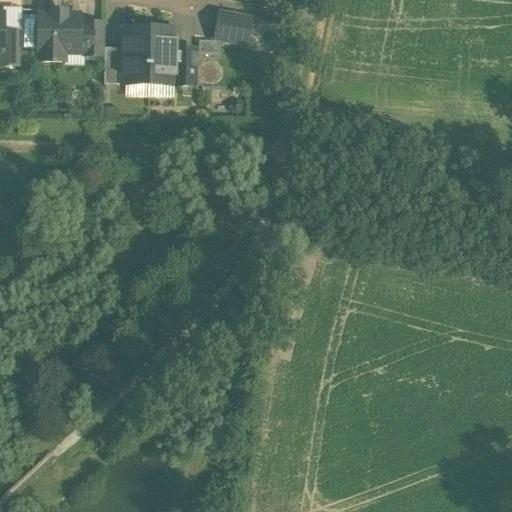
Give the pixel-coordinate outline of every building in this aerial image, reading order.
[(32,6),(21,6),(21,26),(32,26),(32,6)] [(66,13),(52,13),(52,17),(39,17),(38,54),(40,54),(40,63),(64,64),(64,54),(84,54),(85,28),(79,28),(79,17),(66,17),(66,13)] [(103,25),(85,25),(84,54),(84,58),(102,58),(102,56),(104,56),(104,50),(105,27),(103,27),(103,25)] [(176,32),(124,31),(123,51),(123,87),(175,88),(175,52),(176,32)] [(21,36),(9,36),(8,46),(20,46),(21,36)] [(123,51),(104,50),(104,56),(104,86),(123,87),(123,51)] [(194,52),(175,52),(175,88),(194,88),(194,52)]
